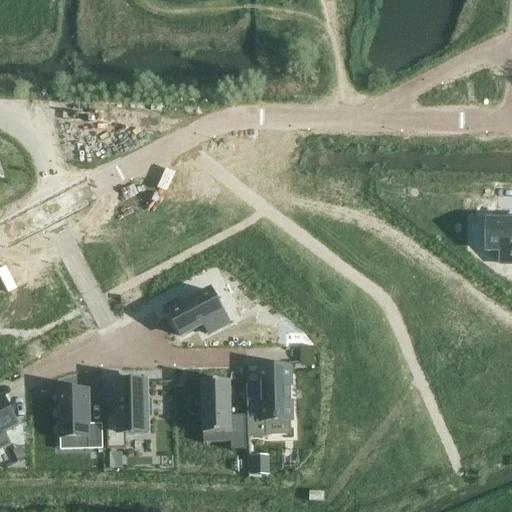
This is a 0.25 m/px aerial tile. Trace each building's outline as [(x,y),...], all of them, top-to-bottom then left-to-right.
[(511,223),(487,223),(486,253),(501,254),(500,265),(511,265),(511,225),(511,223)] [(228,325),(211,292),(168,315),(181,338),(204,326),(208,335),(228,325)] [(260,387),(246,387),(248,440),(267,439),(266,423),(291,423),(290,369),(260,370),(260,387)] [(118,416),(107,416),(107,450),(125,450),(125,436),(147,436),(147,417),(151,417),(151,400),(146,400),(146,384),(117,384),(118,416)] [(201,402),(194,402),(195,419),(201,419),(201,437),(203,437),(203,445),(230,444),(231,452),(246,452),(246,417),(232,418),(232,384),(200,384),(201,402)] [(88,391),(58,392),(59,440),(60,440),(87,439),(88,451),(102,451),(102,426),(89,426),(88,391)] [(0,449),(8,446),(9,445),(9,444),(4,434),(18,428),(8,409),(4,400),(0,402),(0,449)] [(268,458),(252,459),(253,476),(268,476),(268,458)] [(324,494),(309,494),(309,503),(324,503),(324,494)]
